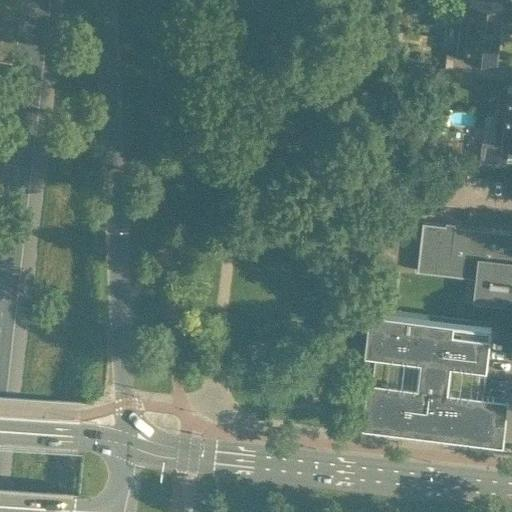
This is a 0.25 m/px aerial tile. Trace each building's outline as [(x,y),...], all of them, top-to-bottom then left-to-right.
[(487,0),(464,0),(461,25),(501,30),(504,2),(487,0)] [(447,51),(446,64),(472,67),(474,55),(498,57),(501,30),(461,25),(458,52),(447,51)] [(472,67),(446,64),(444,77),(471,80),(472,67)] [(511,84),(502,83),(498,112),(511,113),(511,84)] [(481,153),(480,160),(507,163),(508,156),(509,143),(511,142),(511,113),(498,112),(495,140),(482,138),(481,151),(481,153)] [(475,296),(511,300),(511,228),(423,218),(417,268),(477,275),(475,296)] [(370,303),(390,306),(394,270),(374,267),(370,303)] [(453,318),(374,309),(369,352),(375,352),(372,377),(366,377),(361,423),(502,440),(507,393),(477,390),(480,365),(485,366),(489,333),(451,329),(453,318)]
